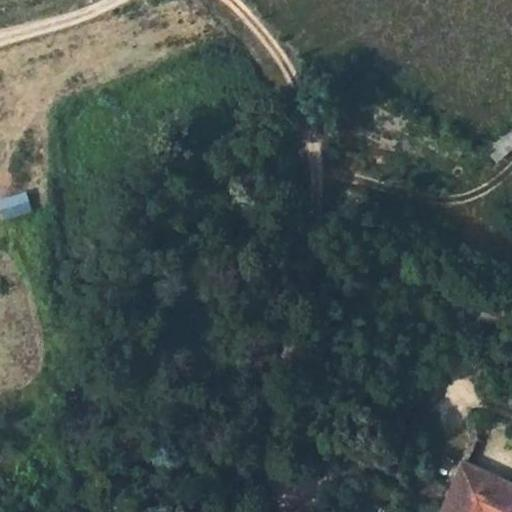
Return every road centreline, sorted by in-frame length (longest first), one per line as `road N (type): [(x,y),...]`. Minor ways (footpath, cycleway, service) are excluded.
road 1 (track): [(511,168),(460,199),(429,198),(338,170),(266,33),(232,0)]
road 2 (track): [(117,0),(0,40)]
